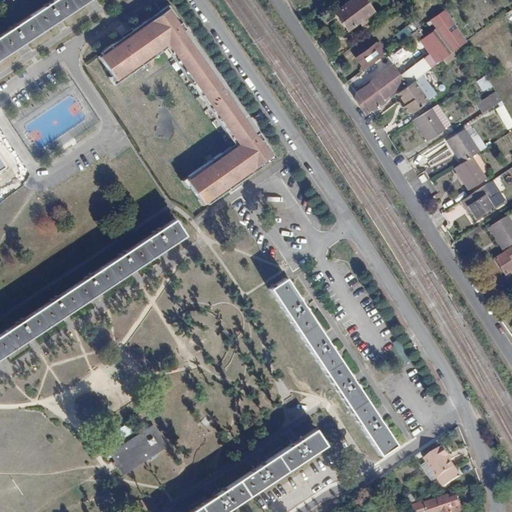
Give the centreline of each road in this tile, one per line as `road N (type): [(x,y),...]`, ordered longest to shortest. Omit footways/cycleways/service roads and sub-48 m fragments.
road 1 (residential): [(467,411),(194,0)]
road 2 (residential): [(279,0),(511,355)]
road 3 (residential): [(467,411),(301,511)]
road 4 (residential): [(0,117),(32,169),(46,173),(100,138),(107,117)]
